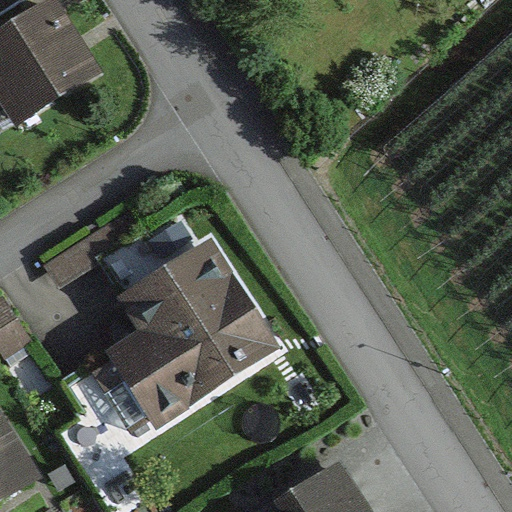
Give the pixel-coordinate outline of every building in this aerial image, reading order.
[(0,0),(0,17),(31,1),(31,0),(0,0)] [(0,109),(15,133),(105,75),(59,2),(0,38),(0,109)] [(144,238),(129,215),(47,269),(62,292),(144,238)] [(278,355),(208,246),(118,303),(141,339),(103,364),(150,438),(278,355)] [(0,348),(8,361),(32,346),(3,301),(0,303),(0,348)] [(0,410),(0,507),(45,478),(0,410)] [(365,511),(339,469),(286,502),(292,511),(365,511)]
